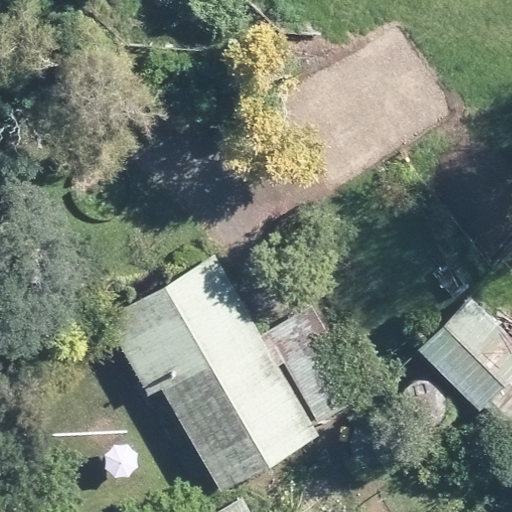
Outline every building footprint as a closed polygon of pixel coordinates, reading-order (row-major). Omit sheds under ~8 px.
[(452,98),(390,8),(335,46),(396,136),(452,98)] [(374,402),(320,304),(262,336),(219,256),(118,311),(162,393),(179,384),(231,480),(374,402)] [(511,311),(486,286),(428,346),(442,359),(409,393),(445,428),(478,395),(490,407),(511,384),(511,311)] [(511,384),(490,407),(511,427),(511,384)] [(268,511),(256,491),(223,511),(268,511)]
